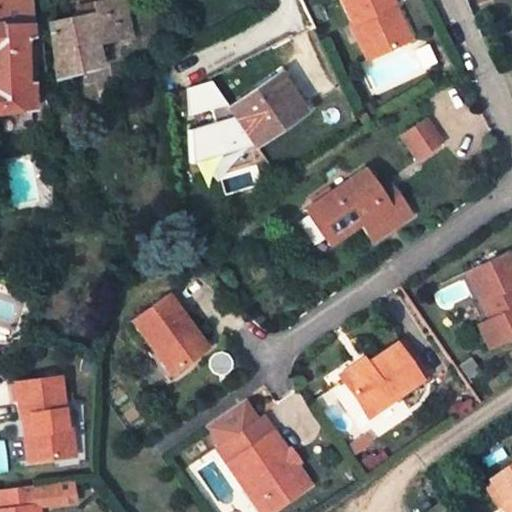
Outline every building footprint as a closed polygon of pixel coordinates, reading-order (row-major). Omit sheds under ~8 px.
[(27,33),(19,0),(0,0),(0,46),(13,45),(28,42),(27,33)] [(396,46),(378,10),(384,7),(380,0),(330,0),(361,63),(396,46)] [(92,9),(93,18),(79,22),(46,30),(48,39),(55,77),(96,70),(94,52),(116,46),(113,29),(124,27),(126,27),(121,3),(92,9)] [(402,42),(384,7),(378,10),(396,46),(402,42)] [(77,13),(79,22),(93,18),(92,9),(77,13)] [(127,43),(124,27),(113,29),(116,46),(127,43)] [(27,33),(28,42),(39,40),(37,31),(27,33)] [(0,126),(29,121),(25,94),(20,92),(13,45),(0,46),(0,126)] [(281,93),(268,74),(218,108),(246,146),(287,117),(275,99),(281,93)] [(200,82),(175,90),(177,117),(200,110),(204,124),(178,131),(179,164),(244,146),(218,108),(200,82)] [(281,93),(275,99),(287,117),(294,112),(281,93)] [(413,163),(436,148),(419,123),(396,139),(413,163)] [(358,174),(306,212),(330,245),(354,229),(366,246),(405,219),(391,199),(382,207),(371,192),(358,174)] [(382,207),(391,199),(381,186),(371,192),(382,207)] [(324,249),(330,245),(306,212),(299,216),(324,249)] [(482,356),(511,339),(511,324),(507,314),(510,312),(501,294),(506,291),(511,288),(511,287),(498,259),(459,279),(482,326),(470,331),(482,356)] [(511,302),(506,291),(501,294),(510,312),(507,314),(511,324),(511,302)] [(168,373),(200,350),(160,296),(123,322),(145,353),(150,349),(168,373)] [(396,342),(389,347),(413,385),(420,380),(396,342)] [(389,401),(413,385),(389,347),(363,365),(334,384),(358,421),(389,401)] [(22,471),(48,468),(48,461),(65,460),(62,435),(57,435),(55,419),(52,388),(9,393),(13,427),(23,426),(25,443),(19,444),(22,471)] [(235,495),(244,489),(259,511),(267,511),(285,499),(281,493),(296,483),(284,466),(280,469),(274,460),(278,457),(277,455),(266,440),(261,444),(233,407),(196,433),(209,452),(207,454),(235,495)] [(359,444),(341,456),(345,461),(363,449),(359,444)] [(280,469),(284,466),(290,464),(282,452),(277,455),(278,457),(274,460),(280,469)] [(66,466),(65,460),(48,461),(48,468),(66,466)] [(511,511),(511,468),(485,486),(500,510),(496,511),(511,511)] [(300,489),(296,483),(281,493),(285,499),(300,489)] [(496,511),(500,510),(485,486),(475,493),(487,511),(496,511)] [(45,511),(65,509),(62,489),(25,494),(28,511),(45,511)] [(259,511),(244,489),(235,495),(247,511),(259,511)] [(0,511),(28,511),(25,494),(0,498),(0,511)]
